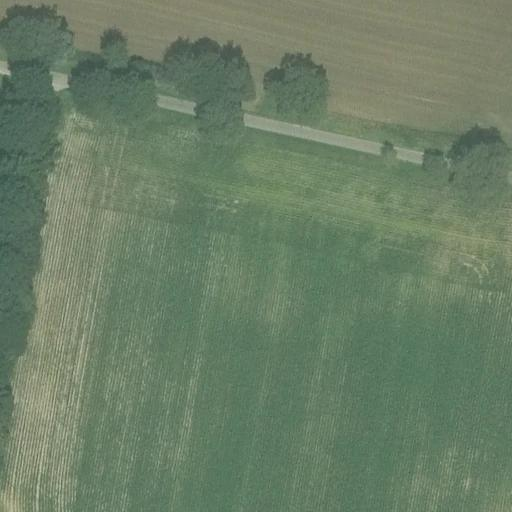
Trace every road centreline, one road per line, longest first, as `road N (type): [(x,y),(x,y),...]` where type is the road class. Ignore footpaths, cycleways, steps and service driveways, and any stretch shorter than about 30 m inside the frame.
road 1 (unclassified): [(511,177),(0,68)]
road 2 (track): [(46,78),(0,345)]
